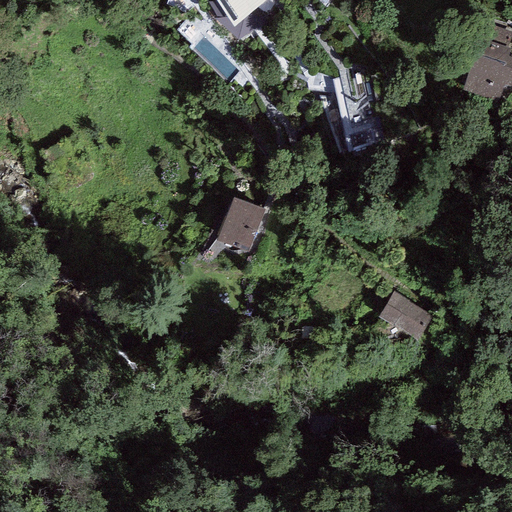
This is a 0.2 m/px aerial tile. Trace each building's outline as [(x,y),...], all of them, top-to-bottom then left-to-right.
[(216,0),(243,38),(267,19),(257,4),(261,0),(216,0)] [(312,0),(309,5),(336,19),(346,0),(312,0)] [(511,36),(511,34),(486,26),(465,90),(496,100),(501,82),(507,84),(511,67),(511,60),(505,58),(511,36)] [(383,151),(373,91),(331,97),(341,158),(383,151)] [(261,211),(234,202),(221,240),(248,249),(261,211)] [(429,317),(394,297),(383,316),(418,336),(429,317)]
